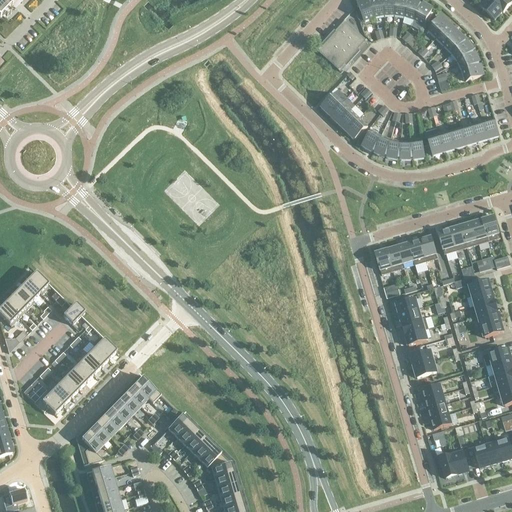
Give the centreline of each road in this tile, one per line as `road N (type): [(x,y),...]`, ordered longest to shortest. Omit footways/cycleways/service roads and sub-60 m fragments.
road 1 (residential): [(511,146),(423,176),(376,171),(346,152),(269,74)]
road 2 (residential): [(352,242),(432,511)]
road 3 (secondary): [(58,136),(108,89),(251,0)]
road 4 (residential): [(30,459),(191,308)]
road 5 (tertiary): [(191,308),(267,383),(314,469)]
road 6 (residential): [(352,242),(504,199)]
